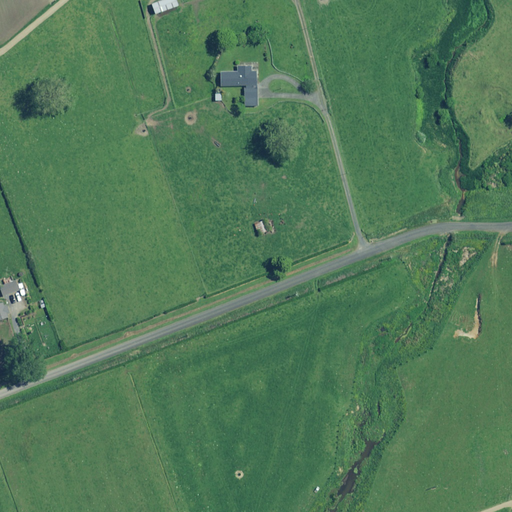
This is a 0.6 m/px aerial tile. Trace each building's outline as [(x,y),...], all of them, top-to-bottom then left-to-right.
[(178,6),(175,0),(164,0),(152,4),(155,14),(178,6)] [(251,66),(238,66),(238,72),(220,72),(220,86),(244,86),(244,106),(257,106),(257,72),(251,72),(251,66)] [(254,223),(256,230),(259,229),(261,234),(267,232),(263,220),(254,223)] [(18,290),(15,281),(0,287),(0,289),(3,296),(18,290)] [(0,303),(0,320),(9,317),(3,302),(0,303)]
